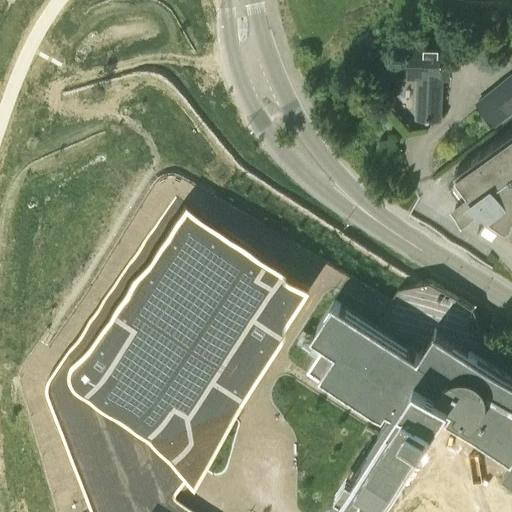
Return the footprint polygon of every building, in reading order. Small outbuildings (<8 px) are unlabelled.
[(450,46),(410,44),(409,75),(419,76),(417,116),(439,117),(441,77),(449,77),(450,46)] [(495,125),(511,111),(511,76),(477,103),(495,125)] [(501,235),(511,219),(511,128),(455,169),(418,195),(408,209),(464,247),(481,222),(501,235)] [(173,493),(174,492),(179,484),(310,282),(185,201),(175,195),(106,292),(108,293),(68,351),(61,360),(50,376),(49,377),(49,379),(48,380),(47,381),(47,383),(47,385),(47,386),(47,388),(47,389),(47,391),(47,393),(48,394),(59,425),(86,493),(93,511),(194,511),(176,500),(175,499),(174,498),(173,497),(173,496),(173,495),(173,494),(173,493)] [(511,378),(469,350),(435,328),(421,350),(419,354),(334,299),(312,333),(324,340),(308,365),(383,413),(388,407),(394,411),(328,511),(376,511),(379,508),(396,482),(440,414),(446,418),(511,460),(503,474),(511,479),(511,378)]
